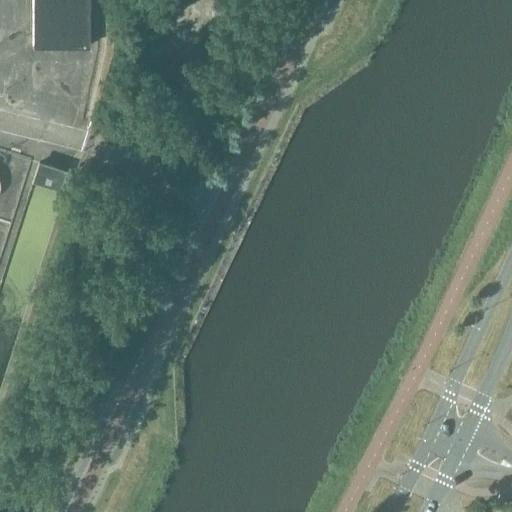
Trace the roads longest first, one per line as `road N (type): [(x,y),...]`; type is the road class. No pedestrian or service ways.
road 1 (residential): [(75,511),(320,0)]
road 2 (tertiary): [(447,437),(511,291)]
